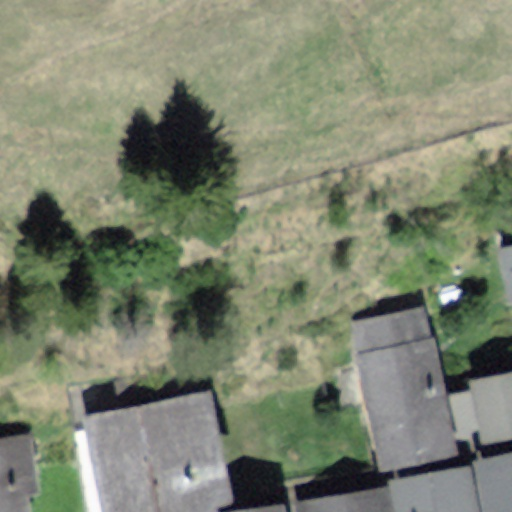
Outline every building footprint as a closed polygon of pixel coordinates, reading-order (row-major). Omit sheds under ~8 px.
[(385,459),(450,447),(424,310),(359,322),(385,459)] [(487,432),(511,427),(511,369),(477,376),(487,432)] [(210,391),(84,416),(103,511),(216,511),(216,508),(233,504),(210,391)] [(19,511),(10,444),(0,445),(0,511),(19,511)] [(511,511),(511,453),(476,461),(487,511),(511,511)] [(474,511),(466,463),(392,477),(398,511),(474,511)] [(382,511),(379,489),(304,500),(305,511),(382,511)]
